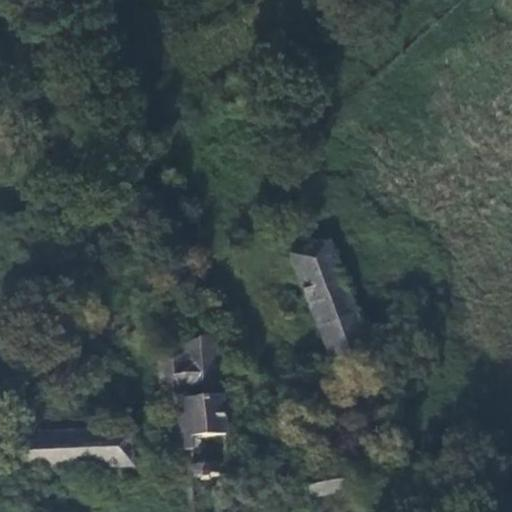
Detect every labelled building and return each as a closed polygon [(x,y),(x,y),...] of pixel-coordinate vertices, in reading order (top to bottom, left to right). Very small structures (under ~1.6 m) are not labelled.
[(323,241),(284,256),(313,329),(351,314),(323,241)] [(374,371),(351,314),(313,329),(336,386),(374,371)] [(180,450),(184,511),(222,511),(222,510),(223,481),(210,335),(178,344),(175,352),(152,353),(155,405),(180,403),(180,411),(165,412),(168,451),(180,450)] [(4,473),(127,468),(126,432),(81,434),(80,413),(1,416),(4,473)] [(296,476),(300,498),(350,490),(351,495),(356,503),(363,505),(369,502),(370,496),(367,487),(376,485),(371,461),(296,476)] [(267,490),(269,504),(289,500),(286,487),(267,490)]
